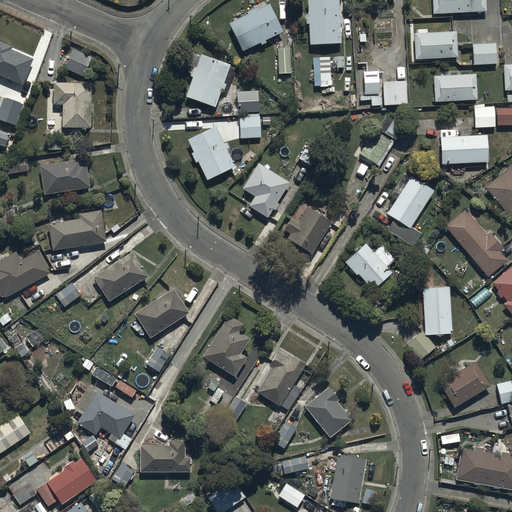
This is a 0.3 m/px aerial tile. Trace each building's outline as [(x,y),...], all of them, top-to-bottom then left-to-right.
[(339,0),(307,0),(308,12),(306,12),(306,22),(308,22),(308,42),(341,41),(340,22),(343,22),(343,15),(340,15),(339,0)] [(432,0),(433,12),(486,9),(485,0),(432,0)] [(248,12),(229,21),(243,49),(260,40),(261,43),(267,40),(265,37),(283,28),(269,1),(257,7),(256,5),(247,9),(248,12)] [(414,31),(415,57),(457,55),(456,29),(414,31)] [(0,38),(0,73),(22,83),(34,57),(12,47),(13,44),(0,38)] [(472,42),(473,63),(496,62),(495,41),(472,42)] [(74,47),(65,66),(83,75),(92,55),(74,47)] [(289,47),(277,48),(279,72),(292,71),(289,47)] [(192,75),(186,94),(215,105),(222,87),(227,89),(236,64),(201,52),(190,74),(192,75)] [(330,55),(312,56),(313,84),(332,84),(332,79),(330,79),(330,66),(331,66),(331,63),(330,63),(330,55)] [(511,62),(503,63),(504,88),(511,87),(511,62)] [(378,69),(363,69),(364,93),(379,92),(378,69)] [(434,74),(435,99),(477,98),(477,73),(434,74)] [(405,79),(397,79),(382,80),(383,103),(407,102),(406,79),(405,79)] [(92,81),(54,80),(54,103),(64,103),(63,125),(91,126),(92,81)] [(258,89),(237,90),(238,110),(259,110),(258,89)] [(381,94),(360,94),(360,99),(371,99),(371,104),(382,104),(381,94)] [(5,95),(0,106),(0,117),(16,124),(24,103),(5,95)] [(475,123),(475,126),(495,125),(494,105),(484,105),(484,103),(474,103),(474,108),(470,109),(471,124),(475,123)] [(511,106),(497,107),(497,124),(511,123),(511,106)] [(240,134),(240,137),(260,137),(260,115),(239,116),(239,128),(233,128),(233,134),(240,134)] [(385,128),(394,134),(402,122),(394,117),(385,128)] [(226,128),(219,131),(216,124),(187,137),(193,150),(191,151),(196,161),(198,159),(206,177),(235,164),(227,147),(229,146),(227,140),(224,141),(222,137),(228,135),(226,128)] [(0,128),(0,142),(6,145),(10,133),(0,128)] [(373,131),(360,152),(376,163),(390,142),(373,131)] [(440,134),(441,162),(488,160),(487,133),(440,134)] [(310,139),(299,156),(307,162),(305,165),(308,167),(311,163),(312,164),(323,147),(310,139)] [(40,163),(45,192),(90,185),(86,162),(83,162),(82,156),(40,163)] [(5,160),(7,173),(29,170),(27,157),(5,160)] [(289,180),(258,160),(242,186),(255,194),(249,204),(267,216),(273,207),(275,208),(279,201),(276,200),(289,180)] [(511,164),(486,185),(511,216),(511,164)] [(412,174),(387,211),(395,216),(387,227),(412,244),(421,230),(411,224),(435,189),(412,174)] [(291,231),(288,236),(312,251),(333,220),(307,203),(297,218),(292,214),(284,226),(291,231)] [(80,216),(48,222),(52,248),(106,239),(100,208),(79,212),(80,216)] [(465,208),(446,224),(487,274),(507,257),(501,250),(505,246),(491,230),(486,234),(465,208)] [(357,249),(345,259),(356,273),(358,272),(371,288),(392,270),(387,264),(395,258),(383,243),(374,250),(366,241),(359,247),(357,245),(355,247),(357,249)] [(0,295),(5,293),(6,295),(50,271),(38,250),(21,259),(16,250),(0,258),(0,295)] [(108,299),(147,274),(132,250),(93,275),(108,299)] [(511,264),(491,280),(499,290),(497,291),(501,297),(503,295),(506,298),(503,301),(511,313),(511,264)] [(80,293),(71,281),(55,293),(65,305),(80,293)] [(422,286),(425,332),(452,331),(450,284),(422,286)] [(189,310),(173,286),(134,311),(151,336),(189,310)] [(228,314),(202,354),(235,374),(247,354),(241,351),(250,336),(238,330),(242,323),(228,314)] [(435,345),(421,330),(407,343),(421,358),(435,345)] [(169,352),(156,345),(146,362),(159,369),(169,352)] [(273,365),(257,389),(288,409),(302,387),(294,382),(307,362),(294,354),(291,359),(278,350),(269,363),(273,365)] [(476,359),(440,380),(455,404),(491,383),(476,359)] [(511,377),(496,382),(501,401),(511,398),(511,377)] [(132,437),(123,432),(135,413),(89,383),(74,407),(82,412),(76,421),(95,433),(100,425),(111,431),(107,437),(114,441),(110,446),(122,454),(132,437)] [(329,384),(305,403),(330,436),(352,418),(337,399),(339,397),(329,384)] [(246,402),(234,395),(219,420),(230,427),(246,402)] [(18,412),(0,424),(0,449),(1,451),(31,431),(18,412)] [(297,426),(285,419),(273,439),(283,446),(297,426)] [(99,442),(93,434),(81,443),(88,451),(99,442)] [(168,443),(140,443),(140,470),(190,469),(190,455),(184,455),(184,438),(168,438),(168,443)] [(461,446),(456,478),(474,481),(473,483),(480,484),(480,482),(493,484),(493,487),(499,487),(499,486),(511,487),(511,455),(511,452),(500,450),(500,453),(484,451),(485,447),(475,445),(475,448),(461,446)] [(31,449),(22,456),(29,465),(38,458),(31,449)] [(366,458),(337,453),(329,495),(358,500),(366,458)] [(305,454),(281,459),(284,472),(307,467),(305,454)] [(65,466),(35,488),(48,505),(58,498),(62,502),(96,478),(81,457),(75,461),(73,459),(64,465),(65,466)] [(136,468),(122,459),(112,477),(125,485),(136,468)] [(234,477),(207,496),(217,511),(221,511),(246,495),(234,477)] [(29,482),(13,494),(20,503),(36,492),(29,482)] [(88,511),(80,500),(63,511),(88,511)] [(0,511),(37,511),(34,507),(27,511),(15,511),(8,502),(0,507),(0,511)]
